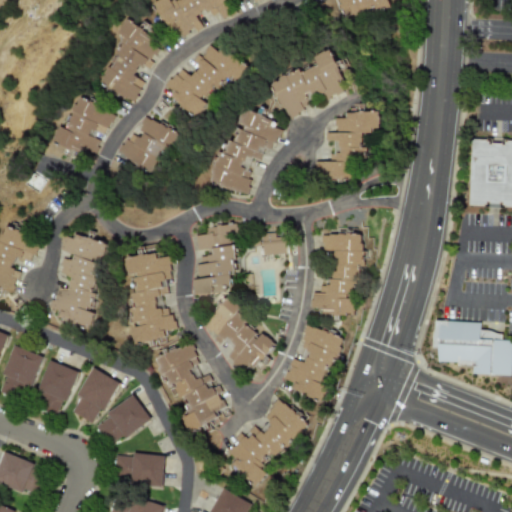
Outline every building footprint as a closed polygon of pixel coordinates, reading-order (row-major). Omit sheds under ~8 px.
[(186,37),(172,20),(170,22),(162,11),(154,0),(230,0),(239,12),(226,21),(221,12),(215,16),(211,10),(199,18),(206,27),(199,32),(198,30),(186,37)] [(391,0),(348,13),(343,0),(391,0)] [(136,103),(101,78),(120,52),(114,48),(124,34),(119,30),(130,16),(154,33),(150,39),(161,48),(152,59),(156,62),(151,69),(146,65),(139,76),(147,82),(142,88),(145,90),(136,103)] [(172,93),(174,90),(167,85),(180,66),(192,74),(212,44),(221,50),(224,46),(250,64),(240,78),(232,72),(221,89),(216,86),(199,111),(172,93)] [(294,118),(273,77),(331,46),(353,88),(294,118)] [(118,117),(115,124),(112,122),(106,135),(101,132),(98,138),(103,140),(99,147),(101,147),(97,155),(87,150),(86,152),(56,137),(62,125),(67,127),(83,95),(112,109),(110,113),(118,117)] [(250,194),(209,178),(221,147),(230,150),(247,107),(277,119),(275,125),(285,129),(276,150),(268,147),(250,194)] [(328,133),(337,132),(337,116),(349,116),(350,108),(363,109),(381,109),(381,132),(369,132),(368,163),(356,162),(356,178),(317,178),(317,160),(328,160),(328,141),(328,133)] [(119,151),(127,138),(131,140),(146,115),(153,119),(154,117),(161,122),(162,120),(179,130),(154,170),(119,151)] [(475,139),(511,139),(511,208),(473,208),(475,139)] [(60,174),(56,186),(44,182),(48,170),(60,174)] [(200,251),(198,235),(208,234),(207,228),(238,223),(240,241),(235,242),(239,270),(231,272),(233,290),(201,295),(198,278),(205,276),(200,251)] [(44,243),(42,250),(38,249),(36,256),(33,255),(32,261),(27,259),(14,297),(0,292),(0,239),(1,240),(6,224),(44,243)] [(50,307),(56,293),(60,294),(74,253),(64,249),(68,236),(75,238),(77,233),(108,244),(101,263),(105,265),(87,311),(94,313),(89,326),(59,316),(60,312),(50,307)] [(263,234),(289,233),(289,253),(263,253),(263,234)] [(323,235),(364,235),(364,315),(325,315),(325,308),(314,308),(314,292),(323,293),(323,235)] [(138,344),(128,292),(134,291),(127,258),(169,249),(175,278),(168,279),(179,336),(138,344)] [(207,327),(234,295),(244,303),(237,313),(275,342),(256,367),(252,365),(246,372),(234,362),(237,358),(215,340),(219,335),(215,331),(214,333),(207,327)] [(434,322),(478,325),(477,331),(502,339),(511,339),(511,358),(511,376),(472,374),(472,366),(457,365),(457,362),(438,361),(439,347),(433,347),(434,322)] [(309,326),(346,341),(322,401),(305,395),(306,392),(295,387),(297,381),(287,377),(309,326)] [(194,431),(155,361),(191,341),(228,407),(219,412),(221,416),(194,431)] [(0,384),(0,390),(26,400),(41,356),(14,346),(0,384)] [(77,372),(49,360),(31,403),(56,413),(62,400),(65,402),(77,372)] [(69,411),(94,425),(117,382),(93,368),(69,411)] [(105,413),(108,417),(94,426),(108,447),(149,419),(133,395),(105,413)] [(280,399),(309,426),(256,486),(242,473),(244,471),(235,463),(239,458),(233,452),(276,404),(280,399)] [(390,511),(382,508),(383,505),(380,504),(405,451),(408,452),(410,449),(445,465),(443,469),(446,470),(426,511),(390,511)] [(0,460),(0,484),(33,496),(43,467),(3,452),(0,460)] [(163,456),(115,454),(113,480),(129,481),(129,485),(161,487),(163,456)] [(209,511),(264,511),(222,489),(209,511)] [(161,511),(162,508),(117,493),(109,511),(161,511)]
